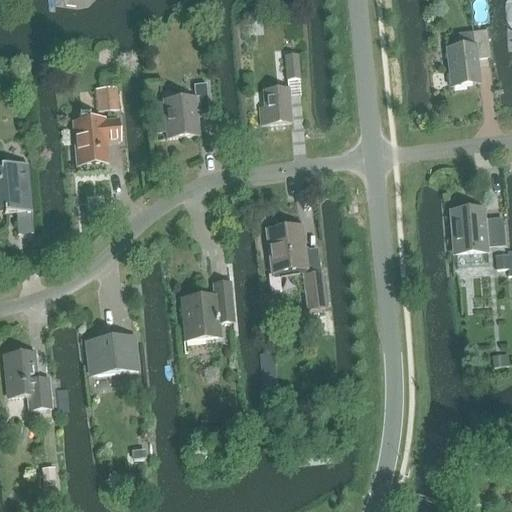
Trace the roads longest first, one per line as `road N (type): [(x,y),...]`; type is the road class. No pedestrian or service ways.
road 1 (residential): [(0,309),(72,284),(190,189),(371,158)]
road 2 (residential): [(374,511),(394,382),(371,158)]
road 3 (residential): [(371,158),(356,0)]
road 4 (residential): [(371,158),(511,142)]
